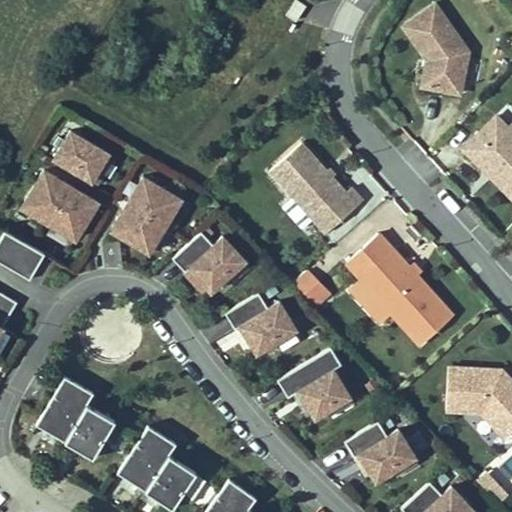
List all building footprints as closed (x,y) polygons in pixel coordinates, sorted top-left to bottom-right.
[(431,3),(400,25),(424,58),(419,85),(457,92),(466,49),(431,3)] [(507,123),(497,112),(461,145),(511,200),(511,134),(504,126),(507,123)] [(68,128),(52,156),(90,178),(106,150),(68,128)] [(343,191),(299,142),(267,170),(291,196),(279,207),(299,229),(310,218),(323,232),(359,200),(348,187),(343,191)] [(20,205),(46,220),(68,182),(42,167),(20,205)] [(141,174),(125,201),(163,224),(179,197),(141,174)] [(96,198),(68,182),(46,220),(74,236),(96,198)] [(163,224),(125,201),(109,228),(147,251),(163,224)] [(44,252),(2,229),(0,233),(0,260),(30,277),(44,252)] [(184,271),(188,267),(211,293),(247,262),(222,234),(211,244),(200,232),(172,257),(184,271)] [(407,266),(376,232),(344,261),(360,279),(387,308),(419,343),(451,314),(414,273),(407,266)] [(414,273),(418,270),(411,262),(407,266),(414,273)] [(332,292),(310,268),(295,282),(317,306),(332,292)] [(387,308),(360,279),(350,288),(377,318),(387,308)] [(0,325),(0,326),(15,299),(0,291),(0,325)] [(234,327),(240,324),(257,354),(299,330),(280,298),(267,306),(259,291),(225,311),(234,327)] [(329,348),(276,379),(286,396),(297,390),(312,416),(347,396),(332,370),(340,365),(329,348)] [(503,367),(448,364),(446,408),(482,409),(506,436),(511,430),(511,377),(508,380),(502,374),(503,367)] [(508,380),(511,377),(511,376),(503,367),(502,374),(508,380)] [(64,441),(85,403),(92,391),(63,375),(35,425),(64,441)] [(114,419),(85,403),(64,441),(93,457),(114,419)] [(376,418),(343,438),(353,455),(358,452),(376,482),(417,457),(398,426),(386,433),(376,418)] [(145,491),(168,454),(175,443),(147,425),(117,473),(145,491)] [(195,472),(168,454),(145,491),(172,508),(195,472)] [(243,511),(246,507),(254,497),(227,478),(202,511),(243,511)] [(429,479),(400,506),(405,511),(466,511),(472,506),(450,483),(441,492),(429,479)]
